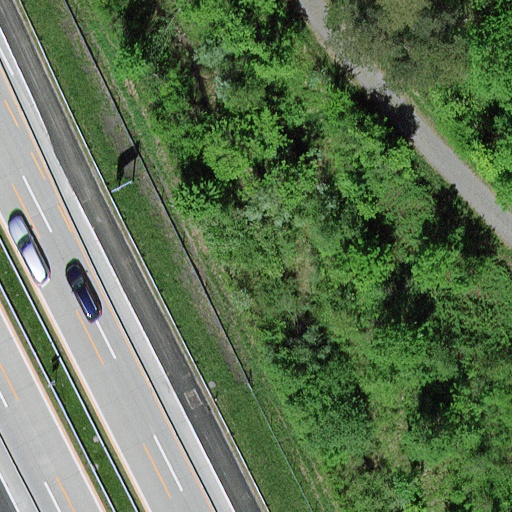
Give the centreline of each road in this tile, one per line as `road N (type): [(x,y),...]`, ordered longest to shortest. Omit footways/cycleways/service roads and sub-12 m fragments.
road 1 (motorway): [(184,511),(0,141)]
road 2 (track): [(343,0),(410,107),(511,223)]
